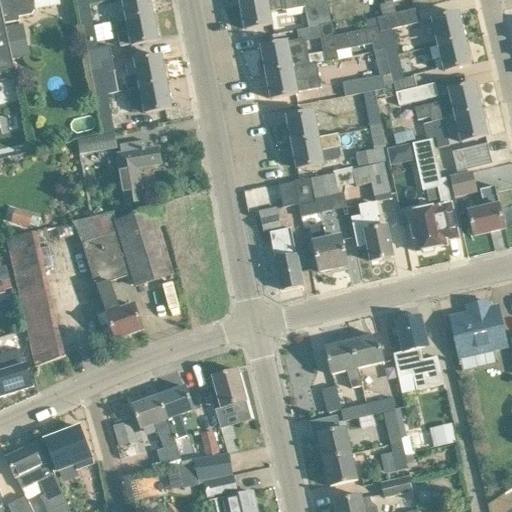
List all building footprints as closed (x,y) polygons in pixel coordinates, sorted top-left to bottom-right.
[(0,0),(0,1),(0,2),(5,23),(20,21),(19,17),(32,14),(35,10),(33,0),(0,0)] [(77,0),(81,20),(83,30),(84,30),(94,28),(94,26),(90,5),(110,1),(110,0),(77,0)] [(150,0),(122,0),(127,21),(154,16),(150,0)] [(264,0),(241,5),(246,31),(272,26),(269,12),(283,10),(283,11),(305,8),(309,28),(318,26),(332,24),(330,13),(326,0),(264,0)] [(380,5),(383,16),(396,13),(393,2),(399,0),(384,0),(385,4),(380,5)] [(5,23),(0,2),(0,1),(0,79),(16,76),(12,60),(6,30),(5,23)] [(417,8),(396,13),(383,16),(383,17),(377,18),(379,27),(385,50),(387,58),(399,55),(392,30),(421,23),(417,8)] [(432,20),(438,46),(465,39),(459,14),(432,20)] [(154,16),(127,21),(129,30),(129,32),(118,34),(121,47),(131,44),(132,47),(158,42),(154,16)] [(377,18),(366,21),(368,29),(379,27),(377,18)] [(332,24),(318,26),(321,39),(323,53),(325,63),(339,60),(337,53),(340,52),(371,46),(373,53),(375,52),(385,50),(379,27),(368,29),(334,36),(332,24)] [(12,60),(26,57),(20,27),(6,30),(12,60)] [(84,30),(83,30),(87,50),(90,64),(91,63),(113,59),(110,45),(109,46),(98,48),(94,28),(84,30)] [(281,44),(262,48),(267,74),(317,64),(325,63),(323,53),(308,56),(305,39),(288,43),(281,44)] [(465,39),(438,46),(444,72),(471,66),(465,39)] [(387,58),(385,50),(375,52),(380,76),(343,83),(346,97),(364,94),(394,84),(387,58)] [(397,94),(417,88),(414,76),(404,79),(399,55),(387,58),(394,84),(397,94)] [(140,88),(140,89),(167,84),(162,57),(135,62),(138,76),(126,78),(128,91),(140,88)] [(119,92),(113,59),(91,63),(90,64),(96,98),(108,95),(108,94),(119,92)] [(299,95),(298,92),(312,90),(310,80),(320,78),(317,64),(267,74),(272,100),(299,95)] [(172,110),(167,84),(140,89),(146,115),(172,110)] [(370,128),(382,126),(377,100),(397,95),(397,94),(394,84),(364,94),(365,102),(370,128)] [(397,94),(397,95),(400,106),(439,97),(435,84),(417,88),(397,94)] [(455,117),(482,111),(476,85),(449,92),(452,104),(446,105),(445,102),(415,109),(418,122),(431,119),(432,122),(444,120),(455,117)] [(113,121),(108,95),(96,98),(101,124),(113,121)] [(482,111),(455,117),(461,144),(488,137),(482,111)] [(314,112),(307,114),(288,118),(293,144),(319,138),(314,112)] [(432,122),(423,125),(427,139),(436,137),(439,148),(450,146),(444,120),(432,122)] [(387,150),(382,126),(370,128),(374,150),(357,154),(359,167),(389,162),(387,150)] [(78,141),(80,153),(117,147),(115,134),(78,141)] [(293,144),(298,170),(324,165),(322,151),(341,147),(338,134),(319,138),(293,144)] [(143,202),(138,169),(161,165),(159,148),(148,150),(146,141),(121,146),(122,154),(119,155),(127,205),(143,202)] [(390,167),(417,161),(423,190),(427,190),(430,203),(441,200),(442,206),(408,213),(417,253),(423,251),(425,254),(434,252),(435,249),(448,246),(447,241),(459,239),(446,179),(441,181),(432,141),(387,150),(389,162),(390,167)] [(452,153),(457,173),(492,165),(488,145),(452,153)] [(353,168),(334,172),(335,174),(335,175),(338,189),(346,187),(364,183),(365,187),(372,185),(376,203),(376,204),(377,204),(393,200),(391,194),(385,164),(364,168),(353,171),(353,168)] [(450,177),(454,197),(478,192),(473,172),(450,177)] [(295,183),(299,205),(302,218),(348,208),(345,193),(340,195),(338,189),(335,174),(295,183)] [(279,187),(284,209),(299,205),(295,183),(279,187)] [(484,208),(469,212),(474,237),(505,230),(495,187),(480,191),(484,208)] [(362,215),(351,217),(358,248),(368,246),(371,262),(394,258),(390,238),(387,227),(382,229),(379,215),(375,216),(372,204),(360,206),(362,215)] [(282,229),(277,208),(259,212),(264,233),(282,229)] [(15,209),(11,223),(29,229),(30,226),(39,228),(42,219),(33,217),(33,215),(15,209)] [(311,229),(320,273),(348,268),(342,237),(327,240),(324,226),(311,229)] [(270,234),(282,291),(304,286),(297,255),(296,255),(291,230),(270,234)] [(104,300),(115,296),(101,262),(90,267),(104,300)] [(161,276),(140,281),(148,316),(169,311),(161,276)] [(0,295),(5,294),(4,291),(9,290),(7,279),(0,281),(0,295)] [(140,281),(119,286),(127,321),(148,316),(140,281)] [(468,307),(470,315),(450,319),(460,363),(459,364),(459,366),(461,366),(462,372),(496,365),(492,351),(507,348),(500,311),(489,309),(488,302),(468,307)] [(111,306),(117,326),(126,324),(120,303),(111,306)] [(88,304),(67,309),(76,344),(97,339),(88,304)] [(67,309),(47,314),(55,349),(76,344),(67,309)] [(159,315),(128,322),(132,335),(163,328),(159,315)] [(428,348),(421,318),(397,323),(404,353),(394,355),(399,378),(413,375),(417,392),(444,386),(437,358),(423,361),(420,349),(428,348)] [(384,363),(378,336),(351,343),(358,369),(384,363)] [(351,343),(326,349),(333,376),(348,372),(352,389),(362,387),(358,369),(351,343)] [(0,395),(0,397),(32,387),(27,368),(23,355),(21,350),(0,356),(0,395)] [(252,421),(238,371),(213,378),(222,410),(228,408),(234,407),(239,425),(252,421)] [(194,410),(193,407),(186,388),(159,398),(177,446),(183,461),(195,456),(180,415),(194,410)] [(343,422),(369,416),(367,404),(343,410),(342,407),(341,407),(336,388),(323,391),(328,414),(341,411),(343,422)] [(176,446),(177,446),(159,398),(133,408),(141,430),(155,425),(165,448),(157,451),(161,463),(173,462),(181,460),(176,446)] [(391,398),(367,404),(369,416),(394,410),(391,398)] [(430,424),(452,413),(445,398),(423,409),(430,424)] [(401,409),(394,410),(394,412),(384,414),(391,447),(402,444),(401,439),(402,439),(399,427),(405,426),(401,409)] [(319,437),(325,462),(353,455),(347,429),(340,431),(337,417),(310,423),(313,438),(319,437)] [(214,429),(219,446),(233,442),(228,425),(214,429)] [(46,441),(58,473),(77,467),(79,471),(80,470),(94,465),(80,428),(46,441)] [(436,428),(430,430),(434,449),(456,444),(454,432),(438,436),(436,428)] [(214,432),(202,434),(207,457),(219,454),(214,432)] [(402,439),(401,439),(402,444),(405,457),(406,457),(413,455),(415,455),(410,437),(402,439)] [(402,444),(391,447),(397,472),(408,470),(405,457),(402,444)] [(41,498),(47,511),(69,511),(68,505),(54,474),(51,476),(36,445),(7,459),(15,477),(22,491),(39,483),(45,496),(41,498)] [(194,460),(199,484),(224,478),(223,470),(234,467),(231,453),(219,456),(219,454),(207,457),(194,460)] [(359,481),(353,455),(325,462),(331,488),(359,481)] [(187,487),(199,484),(194,460),(182,463),(182,466),(187,487)] [(233,478),(225,480),(224,478),(199,484),(203,501),(237,493),(233,478)] [(413,492),(409,478),(382,484),(385,498),(413,492)] [(224,500),(226,511),(257,511),(253,493),(224,500)] [(362,497),(334,503),(336,511),(378,511),(377,507),(371,501),(370,497),(363,499),(362,497)] [(32,511),(26,498),(8,507),(10,511),(32,511)]
